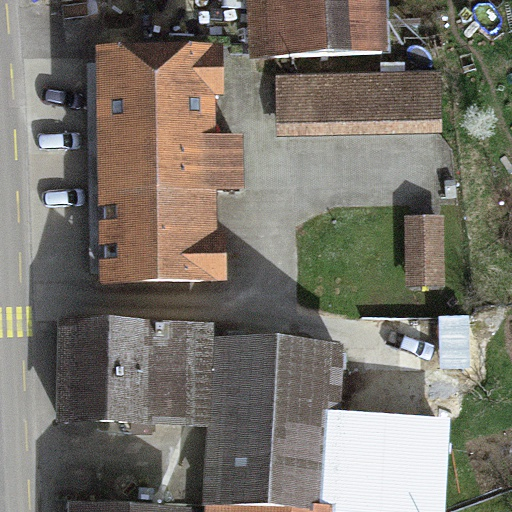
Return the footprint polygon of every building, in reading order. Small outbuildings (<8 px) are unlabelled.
[(173,0),(55,0),(57,18),(174,9),(173,0)] [(381,0),(253,0),(254,52),(382,50),(381,0)] [(98,277),(215,276),(213,57),(96,58),(98,277)] [(436,72),(278,76),(279,134),(437,130),(436,72)] [(442,215),(405,215),(405,285),(442,285),(442,215)] [(152,420),(209,422),(213,329),(63,323),(59,416),(134,419),(134,432),(152,432),(152,420)] [(322,511),(327,354),(218,351),(212,511),(322,511)]
